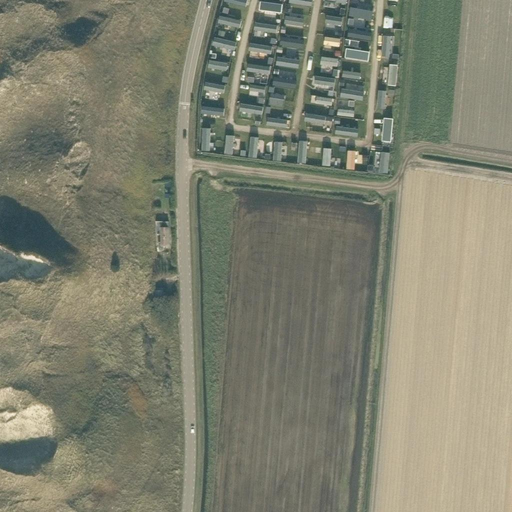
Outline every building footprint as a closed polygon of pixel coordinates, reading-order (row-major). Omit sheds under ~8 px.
[(349,15),(372,18),(373,10),(350,7),(349,15)] [(218,22),(240,28),(242,21),(220,15),(218,22)] [(253,30),(276,33),(277,25),(254,21),(253,30)] [(348,36),(370,39),(371,31),(349,27),(348,36)] [(386,47),(385,59),(399,60),(402,28),(391,27),(388,27),(387,31),(387,39),(388,39),(387,47),(386,47)] [(280,46),(303,49),(304,40),(281,37),(280,46)] [(212,46),(235,52),(237,43),(214,38),(212,46)] [(345,57),(368,60),(369,52),(346,49),(345,57)] [(276,66),(298,69),(299,60),(277,57),(276,66)] [(246,71),(268,74),(270,66),(247,63),(246,71)] [(390,64),(387,85),(396,86),(398,65),(390,64)] [(313,84),(334,87),(335,79),(315,75),(313,84)] [(273,84),(296,87),(297,79),(274,76),(273,84)] [(204,91),(226,94),(227,86),(205,83),(204,91)] [(340,97),(362,100),(363,92),(341,89),(340,97)] [(240,112),(262,115),(263,107),(241,104),(240,112)] [(203,114),(225,117),(226,109),(204,106),(203,114)] [(305,121),(325,123),(326,115),(306,113),(305,121)] [(266,126),(286,128),(287,120),(267,117),(266,126)] [(384,118),(382,139),(390,140),(393,119),(384,118)] [(335,135),(357,138),(358,129),(336,126),(335,135)] [(204,128),(203,151),(211,152),(212,129),(204,128)] [(227,135),(226,154),(233,155),(235,136),(227,135)] [(275,142),(273,161),(281,162),(282,143),(275,142)] [(324,148),(322,166),(330,167),(332,149),(324,148)] [(381,152),(379,173),(387,174),(390,153),(381,152)] [(168,221),(155,221),(156,234),(161,234),(161,242),(158,242),(158,250),(163,250),(163,246),(169,245),(169,228),(168,224),(168,221)]
